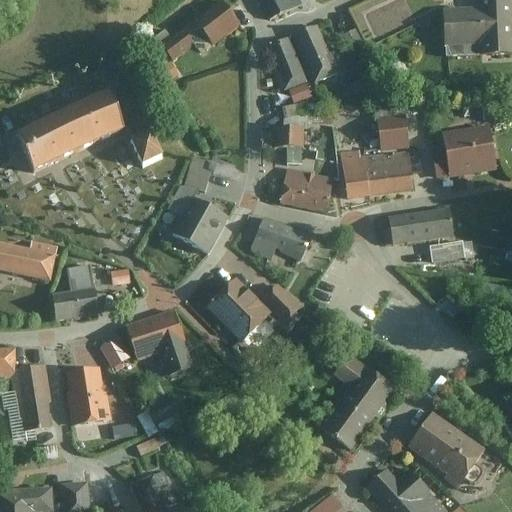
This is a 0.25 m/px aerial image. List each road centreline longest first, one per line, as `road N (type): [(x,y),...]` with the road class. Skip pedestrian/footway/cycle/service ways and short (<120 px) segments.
road 1 (residential): [(343,481),(326,454),(175,303)]
road 2 (residential): [(46,342),(65,447),(120,490),(133,511)]
road 3 (residential): [(347,227),(446,332),(455,358)]
road 4 (residential): [(263,39),(255,64),(250,206)]
road 5 (residential): [(343,481),(455,358)]
road 6 (residential): [(175,303),(46,342)]
road 7 (residential): [(347,227),(470,199)]
road 8 (residential): [(250,206),(175,303)]
